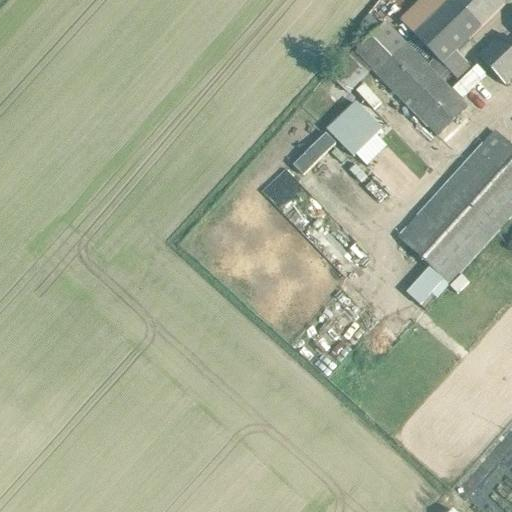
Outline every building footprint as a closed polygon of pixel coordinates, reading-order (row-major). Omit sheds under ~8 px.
[(467,110),(442,84),(450,76),(456,82),(471,68),(456,53),(505,6),(499,0),(453,0),(414,37),(437,61),(428,69),(386,25),(355,55),(371,72),(435,140),(467,110)] [(480,57),(480,59),(492,73),(508,89),(511,84),(511,44),(504,35),(480,57)] [(353,53),(330,75),(348,94),(371,72),(355,55),(353,53)] [(477,68),(454,90),(463,99),(486,76),(477,68)] [(356,103),(327,130),(354,158),(382,130),(356,103)] [(443,281),(450,287),(511,217),(511,148),(493,132),(397,239),(428,267),(443,281)] [(325,135),(292,167),(302,177),(335,145),(325,135)] [(428,267),(403,294),(419,308),(432,294),(443,281),(428,267)]
